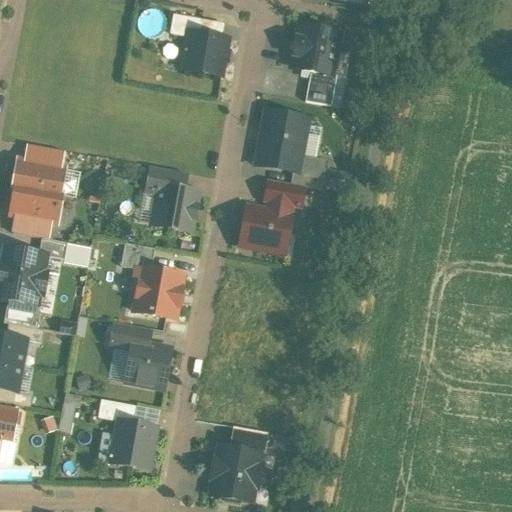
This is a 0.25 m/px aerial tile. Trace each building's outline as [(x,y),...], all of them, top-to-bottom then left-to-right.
[(366,0),(331,0),(331,3),(365,10),(366,0)] [(201,22),(175,17),(172,37),(188,40),(189,34),(198,36),(201,22)] [(225,26),(201,22),(198,36),(222,40),(225,26)] [(340,35),(299,28),(293,58),(298,59),(302,65),(301,73),(310,75),(332,79),(332,78),(340,35)] [(198,36),(189,34),(188,40),(186,53),(184,52),(184,55),(185,55),(182,72),(221,79),(227,41),(222,40),(198,36)] [(332,79),(310,75),(305,104),(331,109),(336,78),(332,78),(332,79)] [(308,121),(265,113),(256,160),(294,167),(300,168),(301,158),(308,121)] [(62,153),(28,147),(25,165),(59,171),(62,153)] [(326,163),(301,158),(300,168),(294,167),(290,187),(302,189),(321,192),(326,163)] [(25,165),(17,163),(13,190),(61,199),(61,198),(59,197),(64,172),(59,171),(25,165)] [(186,176),(151,170),(147,193),(158,195),(159,189),(183,193),(186,176)] [(346,183),(330,180),(328,194),(344,197),(346,183)] [(290,187),(271,183),(270,185),(268,185),(265,204),(269,204),(292,208),(300,210),(304,191),(302,191),(302,189),(290,187)] [(183,193),(159,189),(158,195),(152,228),(190,235),(193,221),(194,222),(196,209),(195,209),(197,196),(183,193)] [(61,199),(13,190),(12,191),(14,191),(10,216),(16,217),(50,224),(56,225),(57,223),(55,222),(57,214),(58,213),(61,199)] [(269,204),(267,214),(247,211),(241,248),(284,256),(291,219),(290,219),(292,208),(269,204)] [(50,224),(16,217),(12,235),(41,241),(46,242),(50,224)] [(46,242),(41,241),(38,256),(46,258),(45,259),(64,262),(67,245),(46,242)] [(34,254),(19,251),(19,253),(5,250),(2,267),(0,266),(0,278),(44,287),(46,275),(43,274),(45,259),(46,258),(38,256),(34,256),(34,254)] [(182,278),(137,270),(133,292),(138,292),(134,314),(174,321),(176,308),(178,309),(181,291),(179,291),(182,278)] [(44,287),(0,278),(0,300),(8,302),(37,307),(39,296),(42,297),(44,287)] [(37,307),(8,302),(3,325),(37,331),(40,313),(36,313),(37,307)] [(150,332),(114,326),(110,348),(131,352),(132,345),(147,348),(150,332)] [(0,337),(0,364),(21,368),(25,342),(0,337)] [(147,348),(132,345),(131,352),(125,385),(163,391),(170,352),(147,348)] [(21,368),(0,364),(0,390),(16,394),(21,368)] [(56,433),(67,435),(74,403),(63,400),(56,433)] [(116,405),(102,403),(99,420),(113,423),(116,405)] [(136,409),(116,405),(113,423),(118,424),(133,426),(136,409)] [(17,413),(0,410),(0,429),(0,430),(0,432),(0,440),(12,442),(17,413)] [(133,426),(118,424),(115,439),(110,465),(110,466),(149,473),(156,431),(133,426)] [(268,436),(233,429),(230,445),(261,451),(265,451),(268,436)] [(115,439),(103,437),(99,463),(110,465),(115,439)] [(302,442),(275,437),(273,449),(300,454),(302,442)] [(212,471),(259,479),(261,468),(258,467),(261,451),(230,445),(229,451),(219,449),(217,463),(214,462),(212,471)] [(259,479),(212,471),(210,481),(213,482),(210,498),(225,501),(224,503),(239,505),(239,503),(251,506),(254,489),(257,489),(259,479)]
